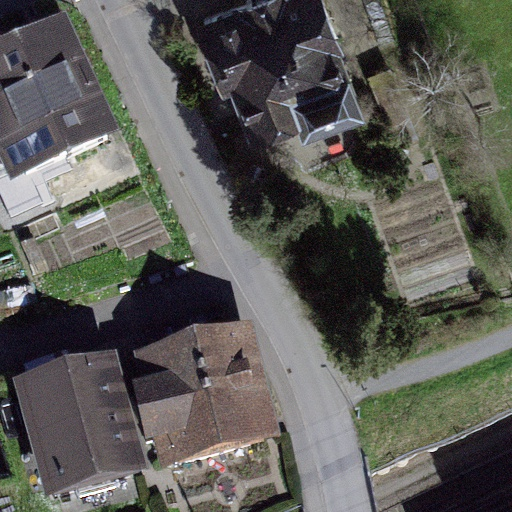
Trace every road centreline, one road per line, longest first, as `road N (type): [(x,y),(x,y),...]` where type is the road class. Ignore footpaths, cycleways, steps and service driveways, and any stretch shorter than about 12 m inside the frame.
road 1 (residential): [(347,511),(331,435),(291,322),(201,167),(119,0)]
road 2 (track): [(317,393),(511,333)]
